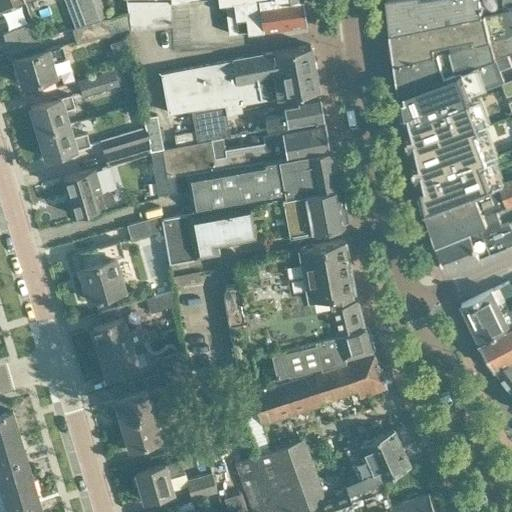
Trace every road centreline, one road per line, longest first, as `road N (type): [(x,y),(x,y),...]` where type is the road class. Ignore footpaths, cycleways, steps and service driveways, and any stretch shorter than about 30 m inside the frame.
road 1 (unclassified): [(413,300),(367,123),(350,0)]
road 2 (unclassified): [(511,511),(453,411),(413,300)]
road 3 (residential): [(57,362),(0,172)]
road 4 (residential): [(104,511),(57,362)]
